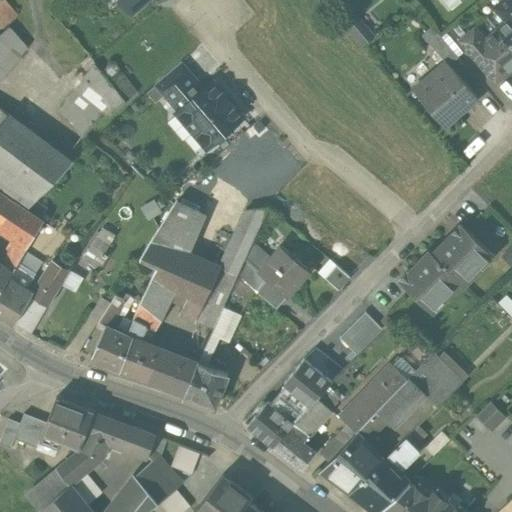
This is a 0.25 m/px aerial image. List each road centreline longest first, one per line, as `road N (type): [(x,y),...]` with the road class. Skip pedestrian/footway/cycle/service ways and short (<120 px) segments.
road 1 (residential): [(220,432),(511,134)]
road 2 (residential): [(220,432),(72,369)]
road 3 (residential): [(329,511),(220,432)]
